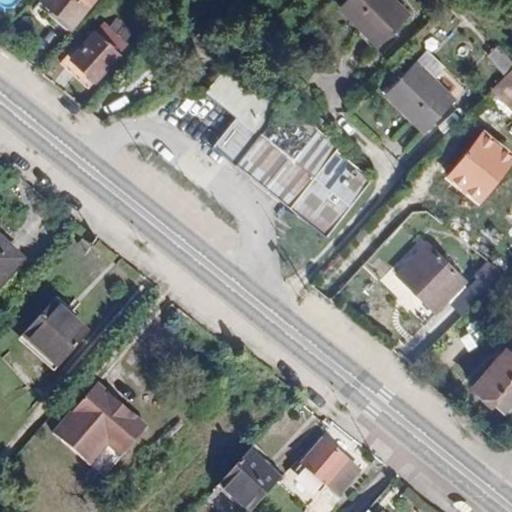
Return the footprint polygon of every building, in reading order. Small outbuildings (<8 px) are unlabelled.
[(37,0),(49,9),(44,15),(65,32),(90,0),(37,0)] [(373,47),(405,15),(388,0),(344,0),(335,10),(373,47)] [(104,26),(121,47),(133,37),(116,16),(104,26)] [(67,59),(92,82),(116,56),(90,33),(67,59)] [(85,89),(92,82),(67,59),(60,66),(85,89)] [(413,62),(382,95),(420,131),(451,99),(413,62)] [(282,103),(278,108),(225,65),(203,93),(222,108),(288,161),(314,131),(282,103)] [(454,108),(461,115),(471,105),(464,98),(454,108)] [(311,232),(360,167),(314,131),(288,161),(222,108),(196,140),(311,232)] [(511,138),(510,137),(503,143),(511,151),(511,150),(511,138)] [(0,279),(20,259),(0,240),(0,279)] [(395,276),(432,312),(461,281),(425,246),(395,276)] [(485,261),(476,275),(489,283),(498,269),(485,261)] [(54,367),(86,334),(51,302),(20,336),(54,367)] [(471,388),(501,414),(511,401),(511,358),(504,351),(471,388)] [(94,383),(49,434),(86,466),(104,445),(119,458),(145,427),(94,383)] [(299,463),(323,485),(322,486),(339,502),(361,477),(320,440),(299,463)] [(246,450),(216,484),(247,511),(277,478),(246,450)] [(317,492),(322,486),(323,485),(299,463),(293,469),(317,492)]
